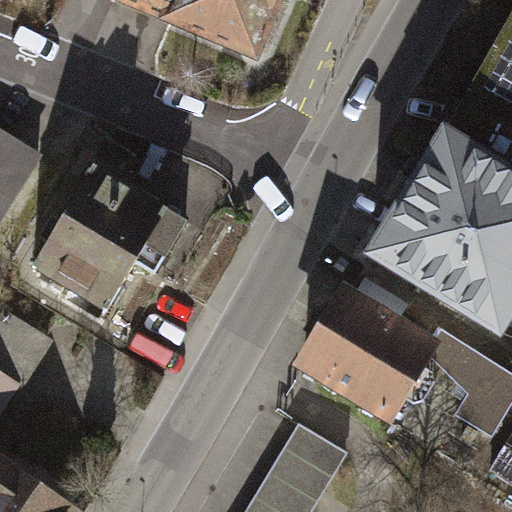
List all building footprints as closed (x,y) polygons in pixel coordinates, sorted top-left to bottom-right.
[(112,0),(110,6),(266,66),(291,0),(112,0)] [(511,22),(378,254),(511,335),(511,22)] [(0,235),(50,154),(0,123),(0,235)] [(176,208),(100,166),(43,267),(119,309),(176,208)] [(456,341),(356,283),(306,368),(407,426),(456,341)] [(0,511),(97,511),(100,508),(1,440),(60,343),(8,310),(0,322),(0,511)] [(320,511),(356,453),(303,422),(250,511),(320,511)] [(511,423),(479,468),(511,490),(511,423)]
